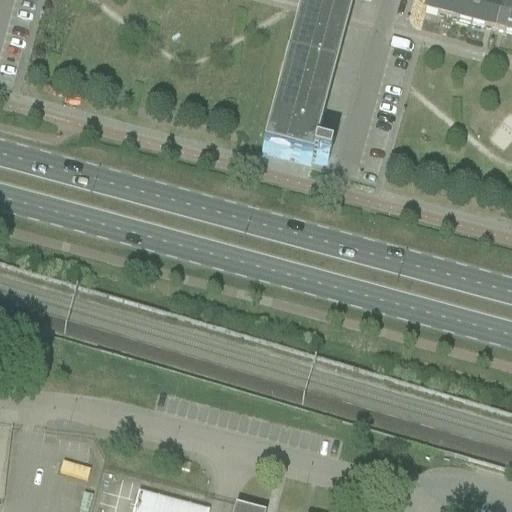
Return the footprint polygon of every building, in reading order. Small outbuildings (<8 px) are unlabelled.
[(312,156),(346,29),(349,18),(349,15),(353,0),(301,0),(300,5),(260,156),(309,169),(310,166),(326,170),(328,161),(312,156)] [(446,21),(451,0),(426,0),(422,15),(446,21)] [(469,27),(476,1),(471,0),(451,0),(446,21),(469,27)] [(511,38),(511,9),(510,9),(511,3),(511,0),(508,0),(500,0),(499,7),(492,33),(511,38)] [(492,33),(499,7),(476,1),(469,27),(492,33)] [(193,511),(136,497),(132,511),(193,511)]
